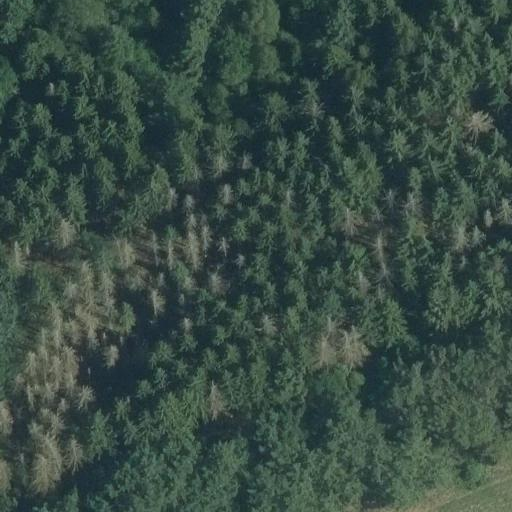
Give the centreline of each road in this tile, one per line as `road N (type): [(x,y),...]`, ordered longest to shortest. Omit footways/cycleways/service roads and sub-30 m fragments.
road 1 (track): [(0,410),(71,286),(167,164),(222,51),(230,0)]
road 2 (track): [(511,351),(93,511)]
